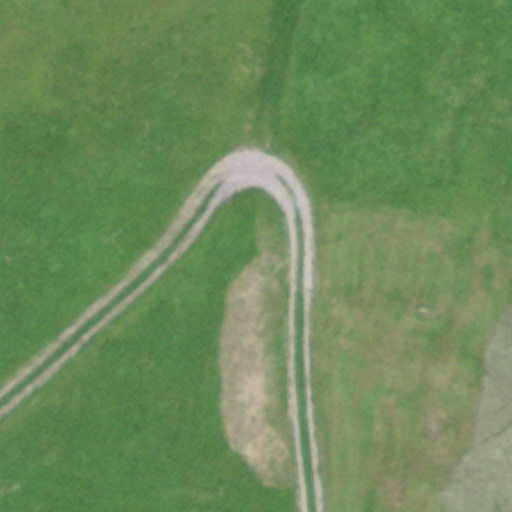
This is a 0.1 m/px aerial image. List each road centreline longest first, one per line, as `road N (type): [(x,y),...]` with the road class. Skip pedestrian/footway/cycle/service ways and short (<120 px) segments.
road 1 (track): [(311,511),(300,218),(283,184),(259,168),(226,175),(145,270),(0,395)]
road 2 (track): [(259,168),(285,0)]
